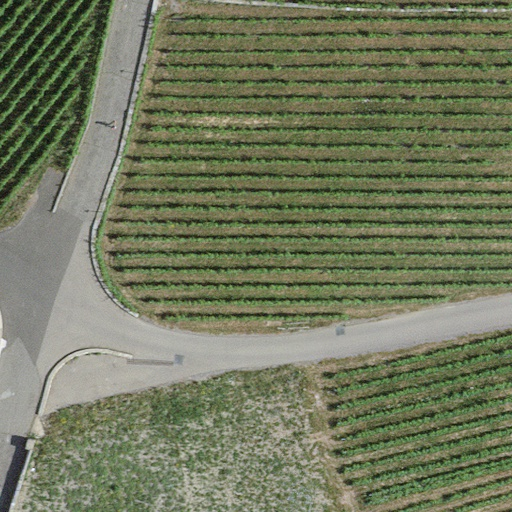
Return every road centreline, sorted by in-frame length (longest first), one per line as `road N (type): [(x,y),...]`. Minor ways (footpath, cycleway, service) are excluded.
road 1 (track): [(0,285),(37,316),(229,363),(511,324)]
road 2 (track): [(0,468),(37,316),(101,136),(134,0)]
